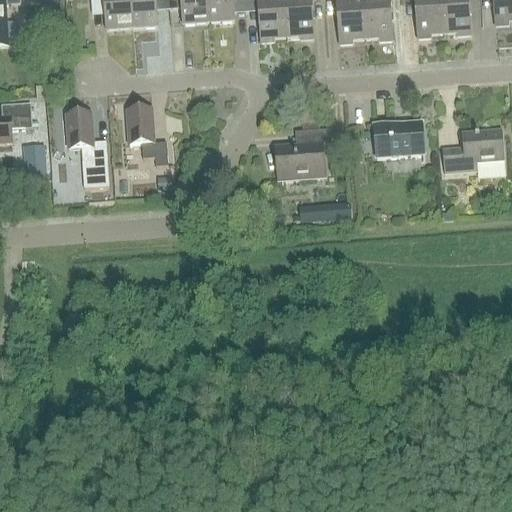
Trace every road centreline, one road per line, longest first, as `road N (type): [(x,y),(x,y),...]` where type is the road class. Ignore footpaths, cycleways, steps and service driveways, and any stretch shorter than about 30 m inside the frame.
road 1 (residential): [(33,236),(176,225),(201,203),(263,82)]
road 2 (residential): [(263,82),(511,71)]
road 3 (residential): [(82,88),(263,82)]
